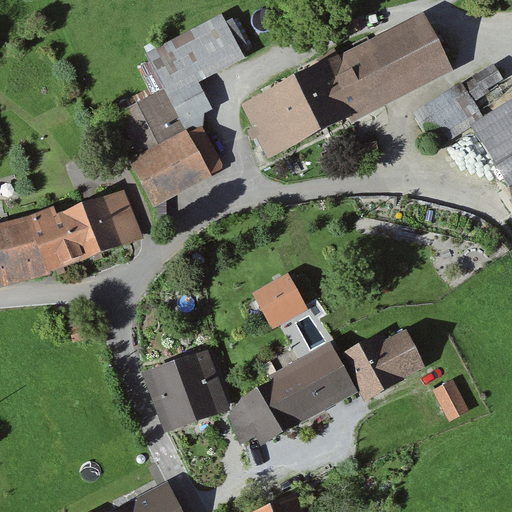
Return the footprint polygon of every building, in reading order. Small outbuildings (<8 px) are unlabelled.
[(165,95),(113,121),(154,204),(224,170),(204,130),(187,138),(179,121),(209,107),(198,84),(253,57),(233,16),(147,58),(165,95)] [(450,72),(424,20),(239,113),(265,164),(450,72)] [(511,101),(482,120),(462,86),(419,111),(442,148),(472,130),(508,189),(511,187),(511,101)] [(53,212),(0,228),(0,288),(64,270),(62,265),(83,259),(84,262),(144,244),(129,196),(55,218),(53,212)] [(253,294),(273,330),(309,310),(288,274),(253,294)] [(362,399),(424,364),(406,333),(387,344),(381,332),(338,356),(331,345),(242,395),(233,410),(231,429),(244,452),(357,389),(362,399)] [(209,353),(146,376),(165,431),(229,409),(209,353)] [(433,391),(450,423),(470,413),(454,380),(433,391)] [(183,511),(169,485),(116,511),(183,511)] [(307,511),(300,493),(255,511),(307,511)]
